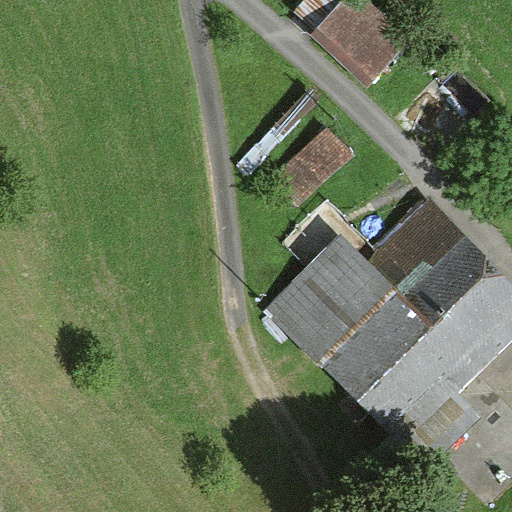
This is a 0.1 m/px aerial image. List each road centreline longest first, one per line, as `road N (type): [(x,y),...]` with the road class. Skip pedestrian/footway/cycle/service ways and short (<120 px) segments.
road 1 (track): [(339,511),(245,333),(190,0)]
road 2 (track): [(511,250),(242,0)]
